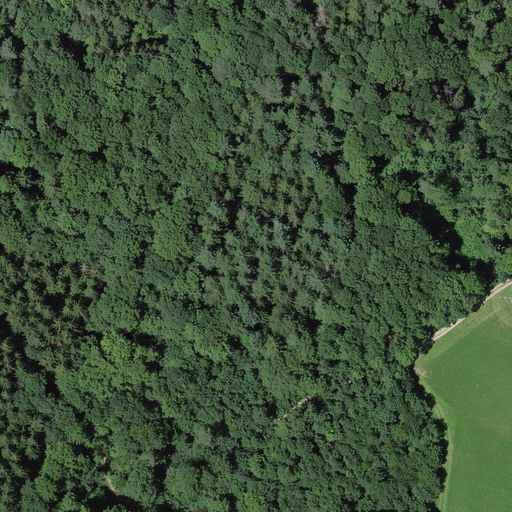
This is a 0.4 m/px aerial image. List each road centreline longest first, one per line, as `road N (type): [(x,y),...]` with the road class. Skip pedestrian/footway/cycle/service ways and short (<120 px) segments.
road 1 (track): [(309,409),(431,342),(511,282)]
road 2 (track): [(383,511),(354,483),(309,409)]
